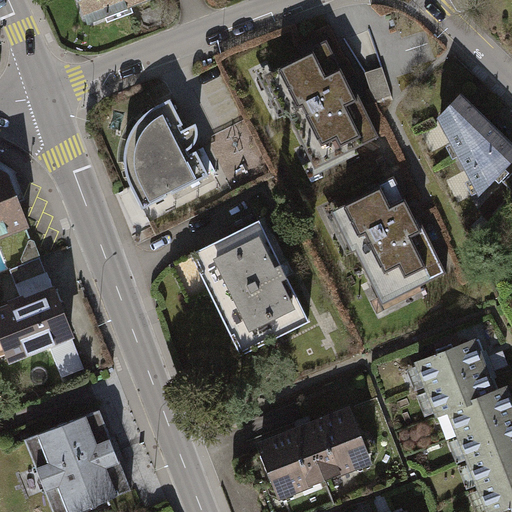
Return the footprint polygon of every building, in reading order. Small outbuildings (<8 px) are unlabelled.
[(155,0),(75,0),(89,34),(158,7),(155,0)] [(335,36),(259,74),(316,186),(392,148),(335,36)] [(511,143),(464,96),(438,121),(483,201),(511,169),(511,143)] [(145,213),(211,179),(173,102),(151,113),(139,124),(131,136),(126,155),(126,170),(132,185),(145,213)] [(0,170),(0,242),(33,230),(10,176),(0,170)] [(401,175),(325,213),(379,320),(455,282),(401,175)] [(258,225),(168,270),(187,308),(210,296),(241,358),(307,326),(258,225)] [(54,286),(0,306),(0,349),(8,372),(77,346),(54,286)] [(496,335),(416,368),(427,393),(507,360),(496,335)] [(511,388),(511,370),(507,360),(427,393),(438,419),(511,388)] [(511,419),(511,388),(438,419),(449,443),(511,419)] [(63,511),(128,487),(94,401),(13,433),(44,511),(63,511)] [(353,402),(256,439),(281,504),(376,465),(353,402)] [(511,447),(511,419),(449,443),(459,468),(511,447)] [(511,476),(511,447),(459,468),(468,493),(511,476)] [(502,511),(511,508),(511,476),(468,493),(475,511),(502,511)]
